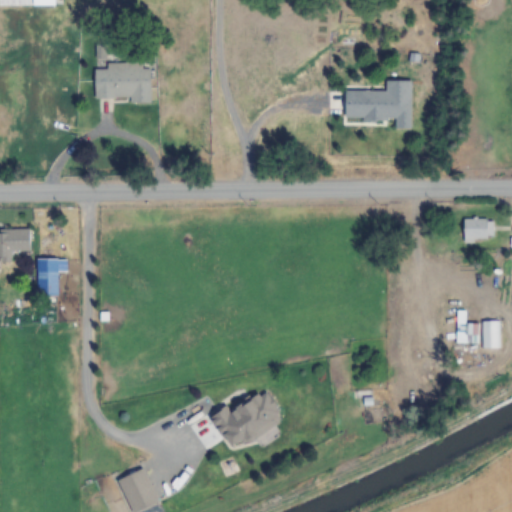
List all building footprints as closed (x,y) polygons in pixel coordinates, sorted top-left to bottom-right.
[(103,63),(103,69),(94,69),(94,100),(129,99),(130,103),(150,103),(150,69),(142,69),(142,62),(103,63)] [(410,80),(385,80),(385,91),(344,91),(344,119),(394,119),(394,129),(410,129),(410,80)] [(462,243),(490,243),(490,219),(462,219),(462,243)] [(29,229),(0,229),(0,255),(29,255),(29,229)] [(477,324),(455,324),(455,345),(477,345),(477,324)] [(225,407),(210,417),(232,452),(283,420),(264,390),(229,412),(225,407)] [(134,511),(162,500),(147,466),(116,480),(130,511),(134,511)]
